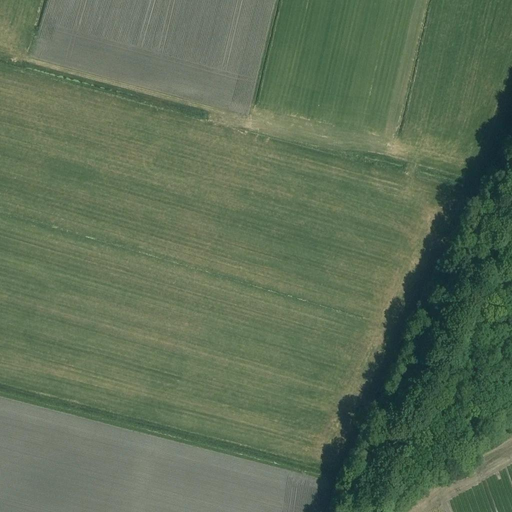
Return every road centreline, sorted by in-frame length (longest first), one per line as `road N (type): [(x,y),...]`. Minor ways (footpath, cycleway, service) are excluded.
road 1 (unknown): [(511,169),(355,511)]
road 2 (unclassified): [(367,511),(511,198)]
